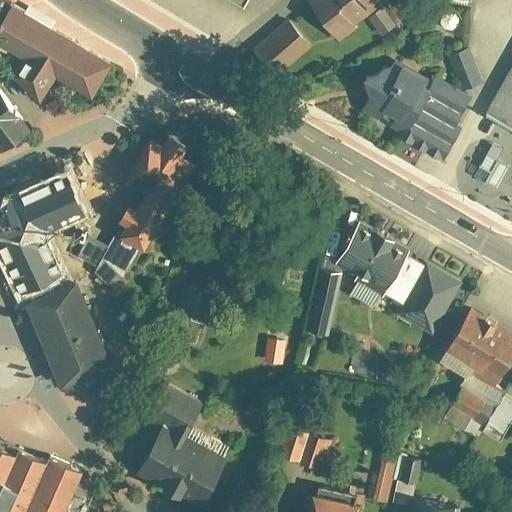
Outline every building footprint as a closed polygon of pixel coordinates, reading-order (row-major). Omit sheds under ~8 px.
[(18,0),(11,0),(0,17),(0,41),(19,54),(7,74),(41,96),(56,73),(90,95),(113,60),(18,0)] [(0,0),(0,17),(11,0),(0,0)] [(309,0),(339,40),(357,26),(386,0),(309,0)] [(282,20),(253,59),(279,79),(308,40),(282,20)] [(457,85),(479,81),(471,46),(449,50),(457,85)] [(454,122),(469,93),(427,71),(424,78),(378,55),(365,83),(369,85),(357,107),(403,131),(399,138),(440,159),(457,124),(454,122)] [(511,124),(511,57),(484,108),(511,124)] [(0,87),(0,147),(1,149),(29,129),(0,87)] [(163,146),(150,140),(128,179),(147,190),(123,234),(146,247),(193,162),(180,155),(187,143),(170,133),(163,146)] [(90,168),(21,210),(36,232),(44,246),(95,215),(91,208),(108,197),(90,168)] [(460,283),(361,226),(340,261),(361,273),(357,280),(417,314),(415,318),(434,328),(460,283)] [(11,245),(2,249),(28,304),(79,280),(72,267),(69,268),(60,250),(47,257),(36,233),(27,237),(23,230),(7,237),(11,245)] [(325,336),(339,272),(324,269),(310,333),(325,336)] [(202,323),(211,292),(182,284),(176,307),(190,310),(188,319),(202,323)] [(62,383),(65,382),(68,389),(83,387),(96,378),(93,371),(109,365),(82,299),(36,318),(62,383)] [(511,357),(511,335),(469,311),(443,356),(496,386),(511,357)] [(324,467),(330,436),(289,428),(283,459),(324,467)] [(223,459),(165,429),(141,475),(199,505),(223,459)] [(0,511),(59,511),(80,468),(46,453),(44,459),(15,447),(13,452),(0,446),(0,511)] [(410,503),(418,458),(399,454),(391,499),(410,503)] [(357,511),(360,503),(314,493),(309,511),(357,511)]
